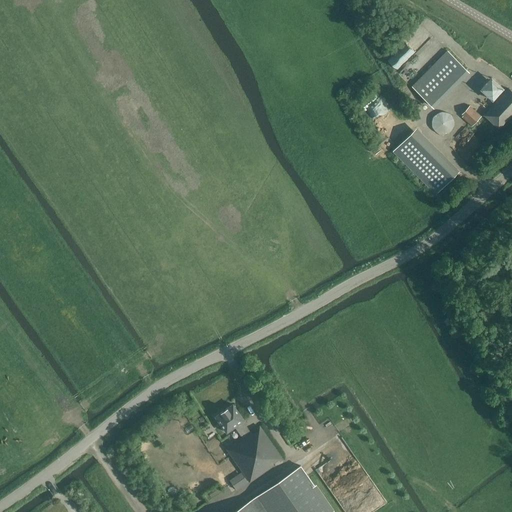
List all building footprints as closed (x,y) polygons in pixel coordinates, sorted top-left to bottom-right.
[(385,56),(396,67),(432,34),(422,23),(385,56)] [(397,68),(410,82),(444,49),(431,35),(397,68)] [(411,88),(429,106),(465,71),(447,52),(411,88)] [(493,100),(505,88),(492,75),(480,88),(493,100)] [(498,129),(511,114),(511,91),(509,88),(484,115),(498,129)] [(374,96),(361,102),(372,124),(385,118),(374,96)] [(472,126),(482,116),(470,105),(461,114),(463,115),(462,117),(472,126)] [(453,127),(453,123),(453,119),(452,117),(450,115),(448,113),(446,112),(442,111),(439,111),(437,112),(433,114),(432,116),(430,118),(430,121),(429,123),(430,125),(430,127),(431,130),(433,131),(436,134),(438,135),(441,135),(443,135),(445,134),(448,133),(450,132),(452,130),(453,127)] [(393,150),(436,193),(460,171),(416,127),(393,150)] [(251,432),(242,421),(243,420),(232,404),(215,416),(226,432),(234,427),(242,438),(227,449),(250,482),(274,465),(273,463),(278,459),(280,461),(282,459),(259,426),(257,428),(259,430),(253,434),(251,432)] [(328,511),(332,510),(301,466),(232,511),(328,511)]
